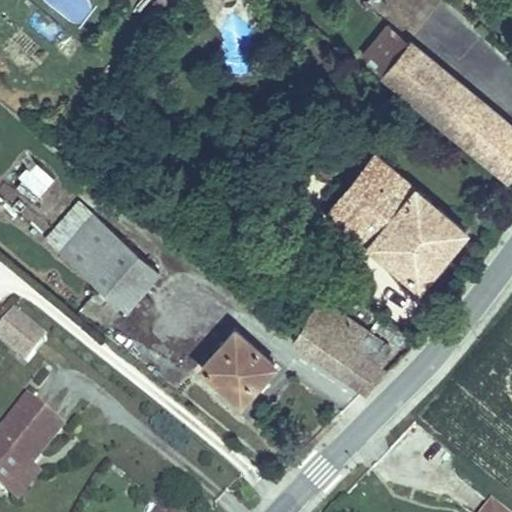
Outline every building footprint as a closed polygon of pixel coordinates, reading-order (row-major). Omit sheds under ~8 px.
[(215,0),(192,0),(191,3),(204,13),(215,0)] [(511,124),(389,24),(366,52),(511,173),(511,124)] [(9,170),(39,197),(56,179),(26,152),(9,170)] [(425,294),(471,239),(375,161),(330,217),(425,294)] [(82,203),(50,239),(62,250),(94,213),(82,203)] [(94,213),(62,250),(130,306),(162,268),(94,213)] [(344,370),(371,328),(323,296),(296,335),(344,370)] [(0,332),(33,359),(50,335),(14,309),(0,327),(0,332)] [(240,400),(274,362),(238,325),(203,364),(240,400)] [(394,343),(371,328),(344,370),(365,384),(394,343)] [(0,492),(3,495),(27,466),(31,469),(64,428),(29,400),(0,435),(0,492)] [(15,505),(39,476),(31,469),(27,466),(3,495),(15,505)] [(505,511),(493,502),(484,511),(505,511)]
